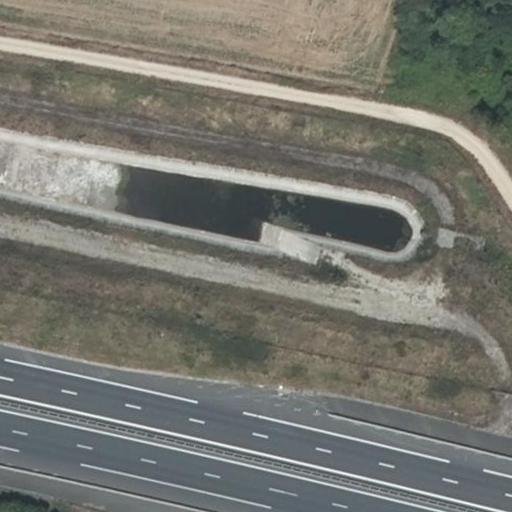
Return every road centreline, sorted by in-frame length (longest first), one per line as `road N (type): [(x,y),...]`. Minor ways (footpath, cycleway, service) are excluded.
road 1 (track): [(511,210),(451,126),(0,43)]
road 2 (motorway): [(511,493),(0,376)]
road 3 (motorway): [(0,430),(360,511)]
